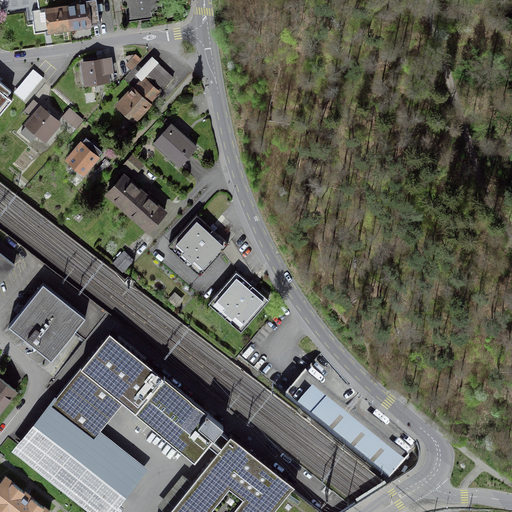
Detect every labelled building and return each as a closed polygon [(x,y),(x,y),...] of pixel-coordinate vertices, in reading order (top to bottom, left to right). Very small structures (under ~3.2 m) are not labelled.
[(70,28),(67,6),(65,0),(55,0),(57,8),(47,9),(50,31),(60,30),(70,28)] [(86,0),(87,3),(67,6),(70,28),(89,25),(100,23),(96,0),(86,0)] [(124,0),(126,11),(127,20),(141,18),(155,16),(153,6),(162,5),(161,0),(124,0)] [(127,64),(132,68),(140,59),(138,57),(136,55),(127,64)] [(86,83),(113,79),(110,58),(97,60),(83,62),(86,83)] [(152,68),(147,73),(163,88),(173,77),(157,62),(152,68)] [(39,88),(49,77),(35,66),(26,77),(39,88)] [(146,107),(144,106),(158,90),(144,77),(131,91),(117,105),(134,121),(146,107)] [(0,113),(12,99),(7,95),(11,90),(3,83),(0,80),(0,113)] [(24,110),(33,117),(41,108),(42,107),(33,99),(24,110)] [(49,115),(41,108),(33,117),(20,132),(31,141),(39,132),(44,137),(57,122),(49,115)] [(69,108),(63,116),(76,127),(83,119),(69,108)] [(171,157),(179,165),(196,146),(184,136),(171,124),(157,140),(173,154),(171,157)] [(94,144),(86,137),(66,159),(82,173),(102,150),(94,144)] [(140,169),(144,164),(132,154),(124,164),(135,174),(140,169)] [(110,195),(128,211),(144,193),(135,185),(123,175),(114,185),(117,187),(110,195)] [(153,219),(155,222),(164,211),(153,201),(144,193),(128,211),(146,227),(153,219)] [(213,229),(197,214),(171,241),(203,271),(228,243),(213,229)] [(0,280),(14,263),(13,263),(18,256),(0,242),(0,280)] [(124,251),(114,262),(123,270),(133,259),(124,251)] [(244,327),(268,299),(252,285),(236,270),(211,299),(244,327)] [(72,305),(43,282),(23,306),(18,313),(9,324),(51,358),(74,330),(86,316),(72,305)] [(85,339),(105,315),(80,295),(72,305),(86,316),(74,330),(85,339)] [(13,309),(18,313),(23,306),(18,303),(13,309)] [(51,403),(86,431),(116,395),(136,411),(164,376),(109,331),(50,403),(51,403)] [(418,443),(321,353),(286,396),(390,480),(418,443)] [(164,376),(136,411),(195,460),(223,425),(164,376)] [(0,409),(16,390),(0,377),(0,409)] [(107,511),(108,511),(139,474),(86,431),(51,403),(20,442),(107,511)] [(320,511),(292,489),(295,485),(230,433),(166,511),(320,511)] [(49,511),(5,477),(0,483),(0,508),(4,511),(49,511)]
